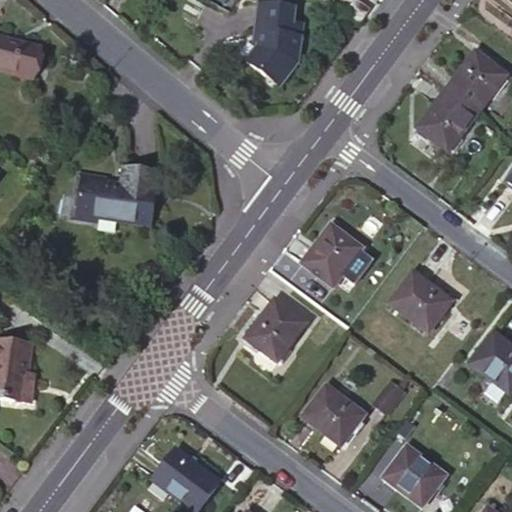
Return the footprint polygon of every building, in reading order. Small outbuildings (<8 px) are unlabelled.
[(352,0),(343,13),(358,25),(369,11),(353,0),(352,0)] [(296,10),(259,4),(255,33),(259,34),(257,45),(245,59),(279,87),(299,61),(302,39),(299,39),(300,25),(294,24),(296,10)] [(37,49),(0,39),(0,71),(30,79),(37,49)] [(472,54),(443,92),(474,117),(504,78),(472,54)] [(474,117),(443,92),(414,129),(447,154),(474,117)] [(120,187),(106,185),(83,182),(77,220),(96,223),(97,219),(150,226),(158,176),(124,170),(120,187)] [(511,171),(502,185),(511,192),(511,171)] [(83,182),(106,185),(106,181),(78,177),(71,219),(77,220),(83,182)] [(358,251),(329,228),(299,266),(329,289),(338,278),(356,254),(358,251)] [(356,254),(338,278),(350,287),(368,263),(356,254)] [(448,304),(410,275),(388,305),(426,334),(448,304)] [(302,326),(272,303),(244,340),(274,363),(302,326)] [(511,386),(511,352),(491,336),(469,366),(506,395),(511,386)] [(30,348),(0,344),(0,399),(32,403),(34,383),(26,382),(30,348)] [(390,382),(370,408),(390,423),(410,397),(390,382)] [(361,418),(323,389),(299,420),(338,448),(361,418)] [(195,511),(218,482),(174,448),(150,479),(194,511),(195,511)] [(442,477),(405,449),(381,481),(419,509),(442,477)]
